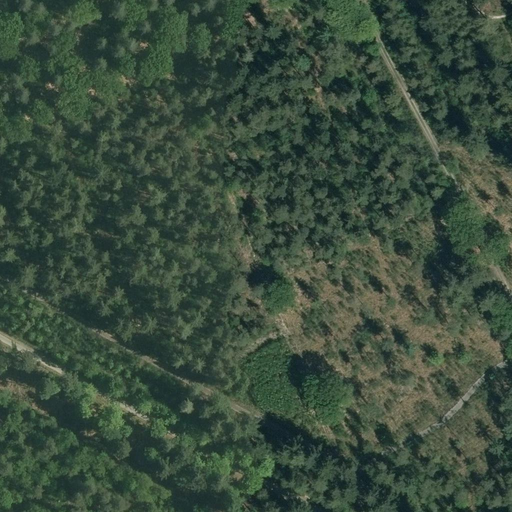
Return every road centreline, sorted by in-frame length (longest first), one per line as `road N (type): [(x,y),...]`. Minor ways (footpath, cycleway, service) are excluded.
road 1 (track): [(511,362),(481,380),(439,425),(350,463),(0,273)]
road 2 (track): [(351,0),(511,321)]
